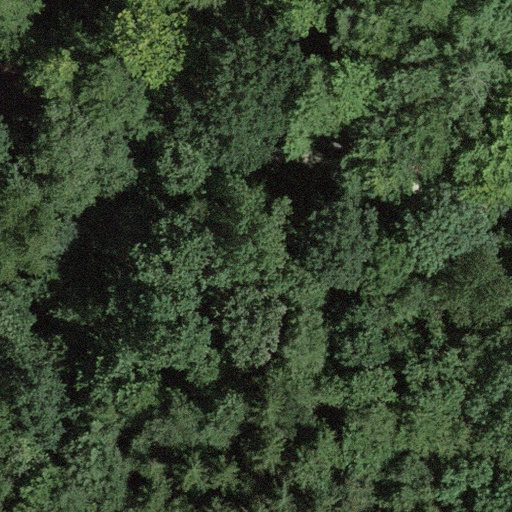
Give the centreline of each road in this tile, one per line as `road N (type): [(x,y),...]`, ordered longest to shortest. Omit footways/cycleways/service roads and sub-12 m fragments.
road 1 (residential): [(511,194),(285,130),(0,92)]
road 2 (track): [(91,0),(221,119)]
